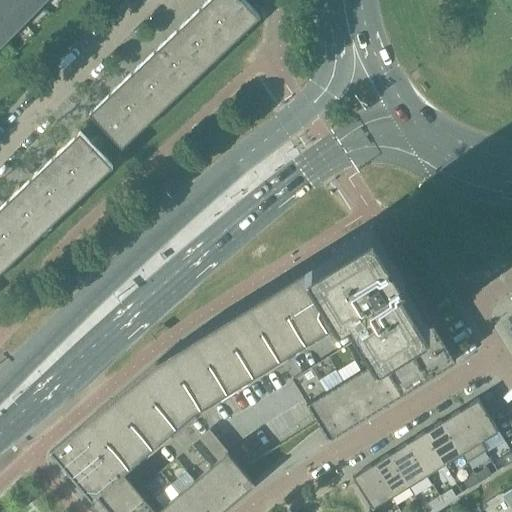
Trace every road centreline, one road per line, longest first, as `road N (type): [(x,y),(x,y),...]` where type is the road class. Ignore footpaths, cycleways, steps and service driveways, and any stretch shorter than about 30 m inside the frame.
road 1 (primary): [(349,7),(342,59),(325,89),(156,234),(0,388)]
road 2 (primary): [(0,440),(303,172),(351,142),(415,127)]
road 3 (residential): [(496,354),(249,511)]
road 4 (residential): [(0,151),(136,0)]
road 5 (primary): [(349,7),(378,74),(415,127)]
